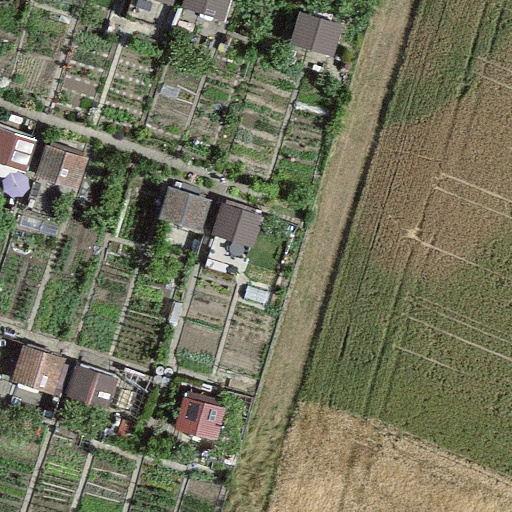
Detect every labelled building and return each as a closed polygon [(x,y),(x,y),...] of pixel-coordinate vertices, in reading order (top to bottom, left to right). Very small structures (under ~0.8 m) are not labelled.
[(143,0),(176,10),(178,0),(143,0)] [(192,0),(188,14),(230,26),(238,0),(192,0)] [(305,21),(297,48),(336,59),(344,32),(305,21)] [(0,133),(0,165),(30,175),(39,146),(0,133)] [(50,151),(40,179),(77,193),(87,165),(50,151)] [(171,196),(162,225),(207,238),(216,210),(171,196)] [(227,213),(218,240),(260,254),(269,227),(227,213)] [(26,355),(16,387),(61,401),(71,368),(26,355)] [(80,377),(73,403),(114,414),(121,387),(80,377)] [(188,404),(180,434),(219,444),(227,414),(188,404)]
